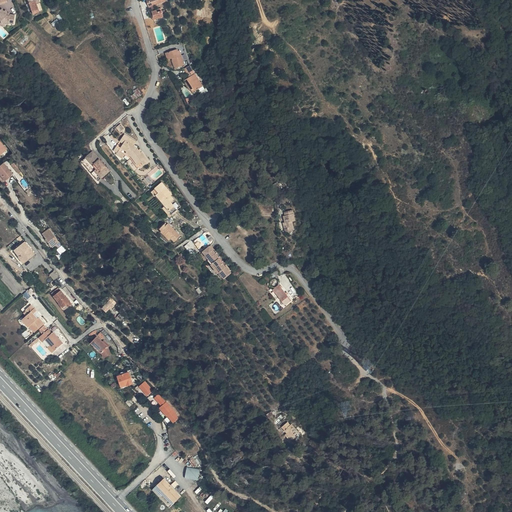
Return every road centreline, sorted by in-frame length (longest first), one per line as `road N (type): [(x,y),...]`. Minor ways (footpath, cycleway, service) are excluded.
road 1 (residential): [(135,0),(157,69),(138,111),(142,128),(249,270)]
road 2 (primary): [(0,379),(124,511)]
road 3 (unclassified): [(0,191),(101,322)]
